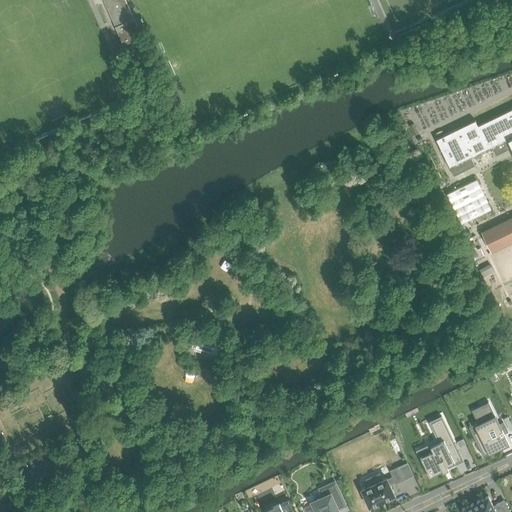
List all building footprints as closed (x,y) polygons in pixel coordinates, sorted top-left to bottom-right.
[(102,0),(112,21),(117,18),(119,22),(132,16),(130,13),(131,12),(125,0),(102,0)] [(142,36),(134,18),(115,26),(123,45),(142,36)] [(511,108),(478,125),(475,120),(436,139),(453,175),(474,165),(471,157),(492,147),(496,154),(511,146),(511,108)] [(419,132),(414,123),(408,126),(412,135),(419,132)] [(479,178),(448,191),(460,221),(491,209),(479,178)] [(511,240),(511,216),(481,232),(491,251),(498,248),(495,240),(508,234),(511,241),(511,240)] [(491,265),(480,271),(483,276),(494,270),(491,265)] [(215,354),(218,343),(196,336),(193,347),(215,354)] [(488,404),(473,411),(482,428),(474,432),(485,454),(483,455),(483,456),(492,452),(500,447),(498,443),(507,439),(504,433),(508,432),(503,421),(499,423),(488,401),(487,402),(488,404)] [(432,450),(420,456),(429,476),(440,471),(439,470),(441,469),(442,471),(443,471),(443,469),(446,467),(447,469),(448,468),(447,465),(461,458),(462,461),(463,461),(442,417),(432,423),(440,440),(430,445),(432,450)] [(463,438),(457,441),(459,447),(465,444),(463,438)] [(0,487),(10,482),(0,460),(0,487)] [(366,486),(361,488),(361,489),(369,506),(394,495),(390,484),(395,481),(396,483),(403,479),(397,467),(390,470),(392,476),(387,478),(386,477),(382,479),(379,473),(363,480),(366,486)] [(313,505),(306,508),(307,511),(336,511),(338,511),(337,509),(344,505),(335,485),(334,483),(320,489),(324,496),(312,501),(313,505)] [(488,495),(462,508),(463,511),(496,511),(500,509),(500,511),(509,511),(504,500),(496,503),(497,504),(493,506),(488,495)] [(294,511),(288,499),(266,510),(266,511),(294,511)] [(0,511),(18,511),(13,500),(0,506),(0,511)]
